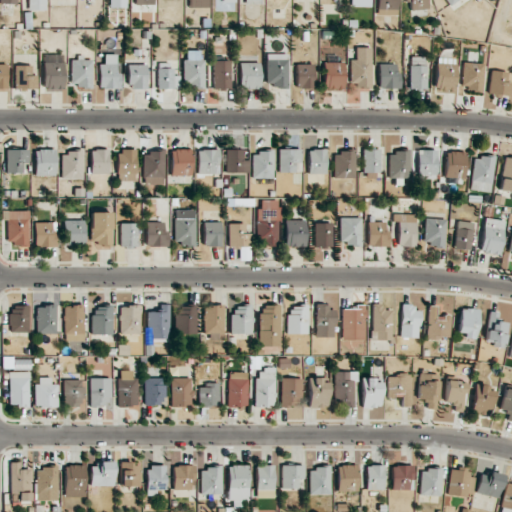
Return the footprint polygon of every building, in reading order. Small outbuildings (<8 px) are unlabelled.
[(28,0),(28,10),(46,10),(45,0),(28,0)] [(126,8),(126,0),(108,0),(109,7),(126,8)] [(187,0),(188,7),(209,8),(209,0),(187,0)] [(234,11),(234,0),(215,0),(215,11),(234,11)] [(376,0),(377,15),(397,15),(397,0),(376,0)] [(426,0),(404,0),(405,2),(410,1),(411,11),(427,9),(426,0)] [(370,47),(355,48),(355,59),(349,59),(350,86),(371,85),(370,47)] [(184,88),(204,88),(203,59),(200,59),(200,50),(183,51),(184,88)] [(63,55),(43,54),(42,89),(62,90),(63,55)] [(118,88),(117,54),(103,54),(104,64),(98,64),(99,89),(118,88)] [(266,54),(265,86),(286,86),(287,54),(266,54)] [(426,57),(410,56),(409,89),(426,89),(426,57)] [(91,87),(92,58),(70,58),(70,86),(91,87)] [(455,93),(456,59),(436,58),(435,92),(455,93)] [(229,60),(212,61),(212,89),(230,89),(229,60)] [(259,63),(239,62),(239,89),(259,89),(259,63)] [(344,62),(323,62),(323,89),(343,90),(344,62)] [(483,63),(462,62),(461,89),(482,90),(483,63)] [(172,89),(172,63),(157,63),(157,89),(172,89)] [(146,65),(127,64),(127,89),(146,89),(146,65)] [(295,65),(296,89),(314,88),(313,64),(295,65)] [(396,64),(378,64),(378,89),(399,89),(399,73),(396,73),(396,64)] [(36,89),(36,75),(31,75),(31,66),(14,66),(14,89),(36,89)] [(509,95),(510,82),(506,82),(507,72),(489,71),(488,95),(509,95)] [(28,150),(6,149),(5,173),(22,173),(22,162),(28,163),(28,150)] [(54,149),(34,150),(34,176),(55,175),(54,149)] [(170,150),(171,176),(190,175),(190,149),(170,150)] [(300,149),(278,149),(278,172),(300,172),(300,149)] [(307,173),(325,174),(325,150),(308,149),(307,173)] [(380,173),(379,149),(362,150),(363,173),(380,173)] [(90,174),(108,174),(108,150),(90,150),(90,174)] [(218,150),(197,150),(196,174),(218,174),(218,150)] [(225,173),(247,173),(248,160),(241,160),(241,150),(225,150),(225,173)] [(436,150),(418,150),(418,178),(436,178),(436,150)] [(82,178),(81,151),(60,152),(61,179),(82,178)] [(135,151),(116,151),(117,181),(135,180),(135,151)] [(164,184),(163,151),(142,152),(143,184),(164,184)] [(272,151),(251,151),(252,178),(273,178),(272,151)] [(354,178),(354,151),(333,151),(333,178),(354,178)] [(388,151),(388,178),(409,178),(408,151),(388,151)] [(444,178),(464,178),(465,152),(445,151),(444,178)] [(494,157),(473,155),(470,190),(490,192),(494,157)] [(511,192),(511,158),(503,157),(499,191),(511,192)] [(257,240),(264,240),(264,246),(278,246),(277,200),(257,200),(257,240)] [(27,210),(6,211),(6,245),(28,244),(27,210)] [(112,249),(111,212),(90,213),(91,249),(112,249)] [(415,214),(392,214),(392,221),(397,221),(397,246),(414,246),(415,214)] [(173,244),(194,245),(195,218),(174,217),(173,244)] [(360,217),(339,217),(339,244),(360,244),(360,217)] [(444,246),(445,219),(424,218),(423,245),(444,246)] [(499,255),(505,221),(485,218),(478,251),(499,255)] [(84,220),(64,220),(63,245),(83,246),(84,220)] [(284,246),(304,246),(305,220),(285,220),(284,246)] [(367,246),(388,246),(388,231),(384,231),(384,222),(367,221),(367,246)] [(469,250),(472,222),(456,221),(454,248),(469,250)] [(55,222),(34,222),(34,247),(56,247),(55,222)] [(145,222),(145,247),(167,246),(167,231),(162,231),(162,222),(145,222)] [(220,246),(221,222),(203,222),(203,246),(220,246)] [(119,224),(120,247),(137,246),(136,223),(119,224)] [(244,223),(228,224),(228,247),(239,246),(240,260),(250,260),(249,233),(244,233),(244,223)] [(313,247),(331,248),(332,223),(314,223),(313,247)] [(371,332),(375,332),(375,340),(390,340),(391,310),(381,310),(382,303),(372,303),(371,332)] [(119,333),(140,334),(141,305),(120,304),(119,333)] [(158,311),(146,312),(147,327),(151,327),(151,339),(168,338),(167,304),(158,305),(158,311)] [(176,304),(175,333),(196,334),(196,304),(176,304)] [(278,304),(258,305),(259,346),(279,346),(278,304)] [(419,310),(413,310),(413,304),(401,304),(399,337),(418,338),(419,310)] [(29,305),(9,305),(9,333),(28,333),(29,305)] [(36,334),(56,333),(55,305),(35,306),(36,334)] [(63,305),(64,341),(83,340),(82,305),(63,305)] [(92,334),(111,334),(112,305),(92,305),(92,334)] [(223,305),(204,305),(203,333),(222,334),(223,305)] [(251,334),(251,305),(231,305),(231,333),(251,334)] [(306,305),(287,305),(286,334),(306,334),(306,305)] [(341,340),(364,339),(363,305),(355,305),(355,309),(341,309),(341,340)] [(333,337),(334,306),(316,306),(315,337),(333,337)] [(436,306),(427,306),(426,338),(449,339),(449,318),(435,317),(436,306)] [(457,338),(476,338),(477,309),(458,308),(457,338)] [(498,321),(499,312),(487,311),(485,341),(493,341),(492,346),(503,347),(506,322),(498,321)] [(1,357),(2,370),(30,369),(29,356),(1,357)] [(28,406),(29,372),(9,371),(7,405),(28,406)] [(355,371),(335,371),(334,408),(354,408),(355,371)] [(255,407),(273,407),(275,372),(256,372),(255,407)] [(425,400),(425,409),(436,409),(437,374),(418,373),(417,399),(425,400)] [(387,375),(388,398),(401,397),(401,406),(410,406),(409,374),(387,375)] [(57,384),(50,384),(50,377),(35,377),(35,407),(57,407),(57,384)] [(112,378),(89,378),(90,408),(112,407),(112,378)] [(137,378),(117,378),(117,407),(137,407),(137,378)] [(143,404),(164,404),(164,378),(144,378),(143,404)] [(171,408),(191,407),(190,378),(170,378),(171,408)] [(227,407),(246,408),(247,379),(228,378),(227,407)] [(280,405),(300,406),(301,379),(281,378),(280,405)] [(380,378),(362,378),(361,407),(380,407),(380,378)] [(308,379),(308,407),(328,407),(328,379),(308,379)] [(63,405),(82,405),(82,380),(63,380),(63,405)] [(463,412),(464,382),(445,381),(444,402),(453,402),(453,412),(463,412)] [(218,384),(198,385),(199,407),(218,406),(218,384)] [(471,413),(489,415),(492,387),(474,385),(471,413)] [(500,411),(507,412),(506,421),(511,421),(511,391),(502,390),(500,411)] [(29,500),(28,469),(19,469),(19,462),(9,462),(10,501),(29,500)] [(89,485),(112,486),(113,463),(90,463),(89,485)] [(119,486),(138,486),(139,463),(120,463),(119,486)] [(84,496),(84,465),(64,465),(64,496),(84,496)] [(146,496),(155,495),(155,490),(165,489),(164,465),(146,466),(146,496)] [(172,466),(172,490),(195,490),(194,465),(172,466)] [(247,465),(228,465),(229,508),(240,508),(240,501),(248,500),(247,465)] [(256,498),(273,498),(273,465),(256,465),(256,498)] [(280,489),(299,489),(300,480),(303,480),(303,465),(281,465),(280,489)] [(337,491),(357,491),(356,465),(336,465),(337,491)] [(382,489),(382,466),(366,465),(365,489),(382,489)] [(391,490),(412,490),(413,466),(391,466),(391,490)] [(57,500),(56,467),(35,468),(36,500),(57,500)] [(221,468),(200,467),(199,494),(221,495),(221,468)] [(308,494),(329,495),(330,468),(309,467),(308,494)] [(440,496),(441,469),(420,468),(419,495),(440,496)] [(467,469),(448,468),(447,495),(472,496),(473,477),(467,477),(467,469)] [(502,475),(480,470),(475,493),(497,498),(502,475)] [(511,484),(504,483),(500,511),(511,511),(511,510),(511,484)]
